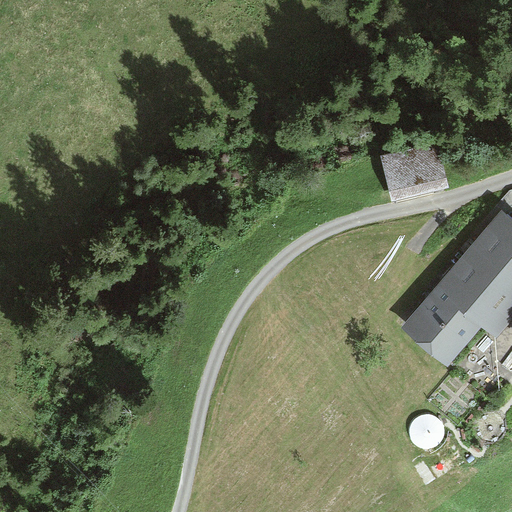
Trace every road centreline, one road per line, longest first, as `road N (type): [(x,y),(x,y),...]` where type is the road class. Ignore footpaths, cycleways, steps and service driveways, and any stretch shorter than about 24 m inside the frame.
road 1 (track): [(511,175),(350,220),(270,270),(221,341),(177,511)]
road 2 (track): [(378,213),(330,192),(151,174),(0,106)]
